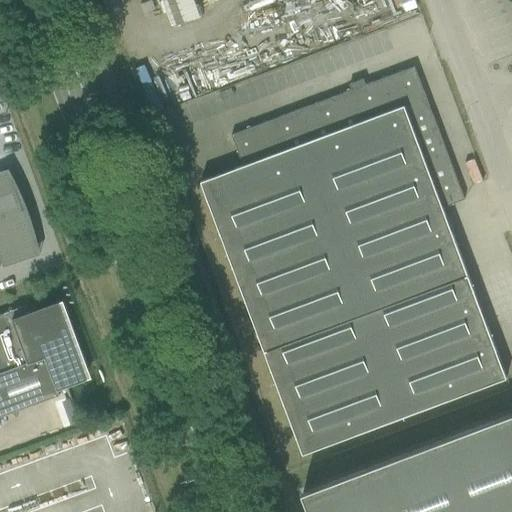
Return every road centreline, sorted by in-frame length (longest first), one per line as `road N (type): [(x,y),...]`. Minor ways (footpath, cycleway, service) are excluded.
road 1 (tertiary): [(220,511),(33,0)]
road 2 (unclassified): [(511,168),(451,0)]
